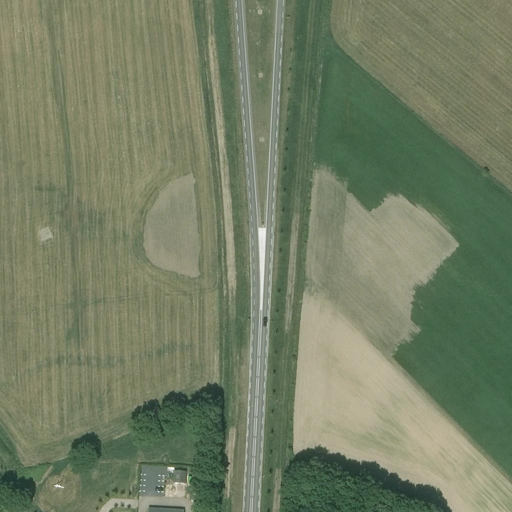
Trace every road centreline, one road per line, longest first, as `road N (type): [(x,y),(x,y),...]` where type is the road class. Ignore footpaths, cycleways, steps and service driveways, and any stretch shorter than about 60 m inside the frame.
road 1 (primary): [(251,511),(261,254)]
road 2 (primary): [(238,0),(261,254)]
road 3 (primary): [(261,254),(279,0)]
